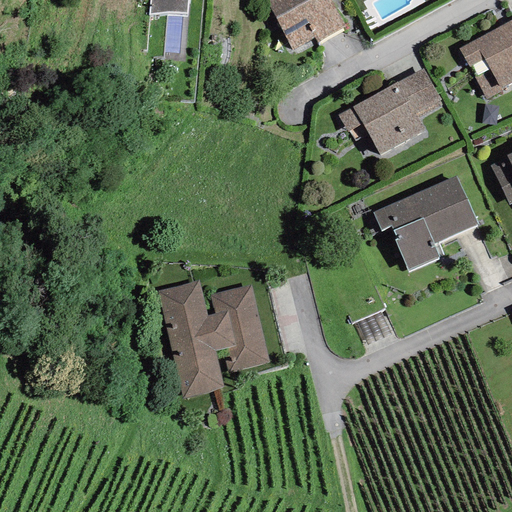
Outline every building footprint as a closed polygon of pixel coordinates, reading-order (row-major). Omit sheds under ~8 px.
[(150,0),(149,15),(186,14),(186,0),(150,0)] [(330,0),(264,0),(292,49),(314,37),(317,43),(346,27),(343,22),(330,0)] [(511,20),(459,49),(485,98),(486,100),(502,92),(501,89),(511,83),(511,20)] [(424,70),(398,83),(417,119),(443,106),(424,70)] [(398,83),(336,116),(345,133),(363,124),(379,155),(424,132),(417,119),(398,83)] [(511,151),(505,155),(507,158),(490,166),(509,205),(511,204),(511,151)] [(455,176),(373,213),(381,231),(392,226),(398,238),(394,240),(408,272),(439,258),(433,245),(477,225),(455,176)] [(215,352),(222,350),(228,348),(233,371),(269,363),(251,285),(215,293),(209,295),(213,314),(206,316),(198,281),(156,291),(183,400),(224,390),(215,352)] [(357,323),(367,345),(391,335),(381,313),(357,323)]
